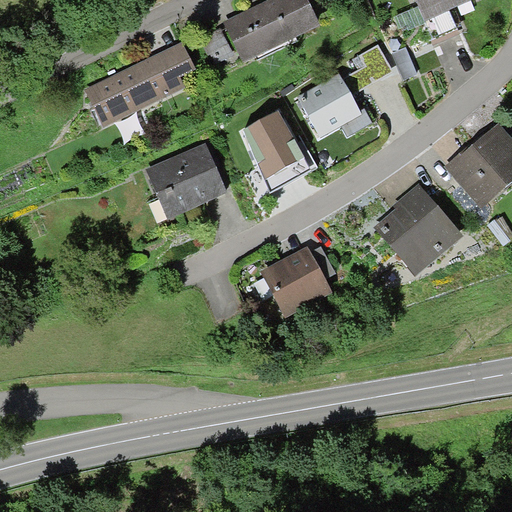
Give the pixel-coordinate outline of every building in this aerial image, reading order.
[(268,0),(256,6),(224,21),(244,64),(318,28),(304,0),(268,0)] [(415,0),(426,22),(477,0),(415,0)] [(220,31),(203,39),(216,65),(233,57),(220,31)] [(182,44),(85,90),(105,131),(186,90),(181,77),(195,71),(182,44)] [(406,49),(393,54),(404,80),(416,75),(406,49)] [(365,53),(348,63),(362,88),(379,79),(365,53)] [(299,99),(321,137),(343,125),(349,136),(371,124),(366,114),(362,116),(344,85),(339,76),(299,99)] [(279,111),(243,132),(271,193),(287,184),(317,167),(299,135),(294,138),(279,111)] [(469,151),(444,171),(479,213),(511,185),(511,145),(497,127),(469,151)] [(205,145),(145,170),(166,220),(226,195),(205,145)] [(396,212),(375,230),(418,279),(465,238),(417,184),(392,206),(396,212)] [(322,248),(310,254),(325,281),(336,275),(322,248)] [(307,249),(261,273),(286,319),(332,295),(325,281),(310,254),(307,249)]
